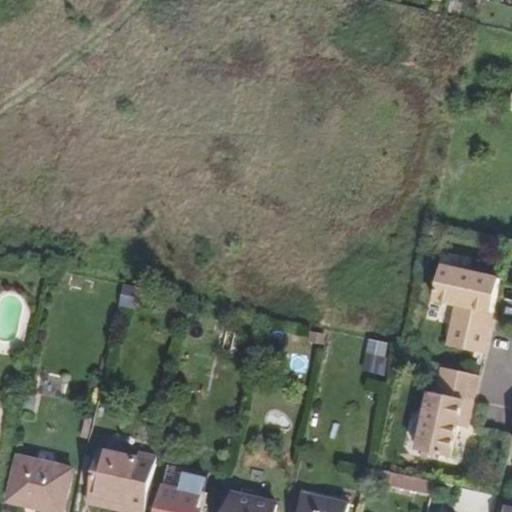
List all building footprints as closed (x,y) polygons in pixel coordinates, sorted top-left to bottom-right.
[(491,319),(501,278),(442,266),(435,300),(457,305),(471,308),(470,314),(491,319)] [(490,326),(491,319),(470,314),(471,308),(457,305),(454,318),(490,326)] [(448,346),(485,353),(490,326),(454,318),(448,346)] [(369,340),(363,372),(383,376),(389,344),(369,340)] [(480,375),(443,367),(436,394),(430,393),(418,450),(452,457),(459,426),(468,428),(474,402),(480,375)] [(143,511),(146,511),(156,461),(102,449),(92,493),(129,501),(127,508),(143,511)] [(62,511),(72,470),(19,458),(10,500),(62,511)] [(166,485),(181,488),(184,472),(169,469),(166,485)] [(392,475),(390,490),(422,494),(424,479),(392,475)] [(165,485),(159,511),(199,511),(203,494),(165,485)] [(495,511),(499,497),(461,488),(456,509),(472,511),(471,511),(495,511)] [(236,494),(231,511),(275,511),(278,504),(236,494)] [(347,511),(350,504),(308,495),(304,511),(347,511)]
